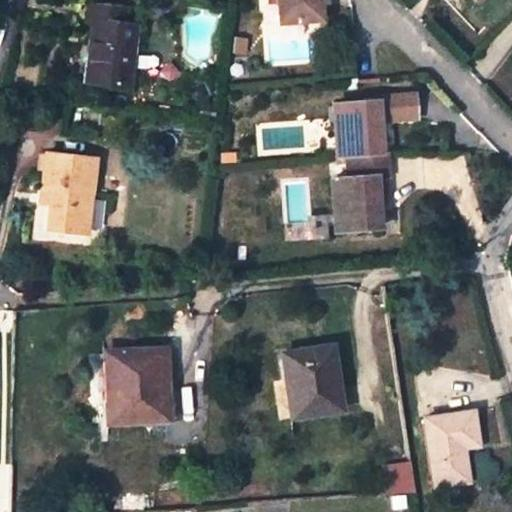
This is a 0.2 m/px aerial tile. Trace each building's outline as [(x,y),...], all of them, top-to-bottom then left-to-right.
[(276,0),(278,25),(320,22),(318,0),(276,0)] [(125,12),(89,7),(87,23),(92,24),(85,84),(128,88),(136,30),(123,28),(125,12)] [(234,38),(232,55),(243,56),(245,40),(234,38)] [(375,103),(332,106),(336,157),(346,156),(348,179),(330,181),(334,231),(379,228),(377,205),(375,177),(383,176),(386,176),(385,153),(380,154),(378,123),(414,120),(412,96),(375,99),(375,103)] [(94,159),(46,154),(42,189),(53,190),(51,206),(48,230),(85,233),(94,159)] [(375,177),(377,205),(386,205),(383,176),(375,177)] [(53,190),(42,189),(40,205),(51,206),(53,190)] [(329,349),(282,357),(291,419),(338,412),(329,349)] [(168,351),(104,355),(106,424),(161,421),(159,374),(169,374),(168,351)] [(471,413),(424,420),(433,488),(468,484),(464,455),(459,456),(458,449),(475,446),(471,413)] [(407,464),(378,468),(379,470),(381,495),(412,493),(407,464)] [(381,495),(379,470),(365,473),(368,496),(381,495)]
